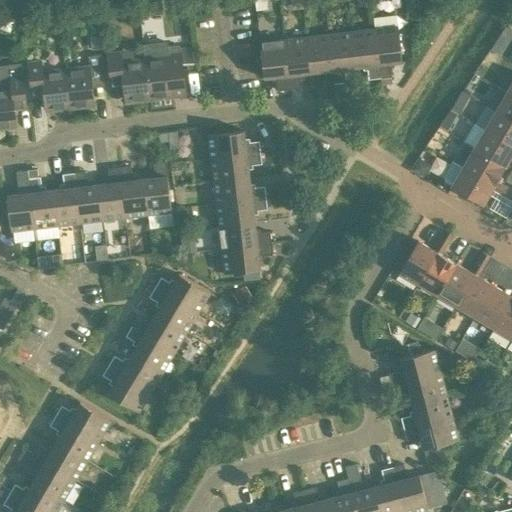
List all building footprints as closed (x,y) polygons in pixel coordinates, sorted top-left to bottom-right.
[(397,25),(373,28),(379,78),(390,76),(389,63),(401,61),(397,25)] [(379,78),(373,28),(350,31),(355,67),(366,65),(368,79),(379,78)] [(355,67),(350,31),(328,34),(334,83),(345,82),(344,68),(355,67)] [(334,83),(328,34),(305,36),(309,72),(321,71),(322,85),(334,83)] [(309,72),(305,36),(282,39),(288,89),(300,87),(298,73),(309,72)] [(277,90),(288,89),(282,39),(259,42),(263,78),(275,76),(277,90)] [(495,40),(490,49),(496,53),(501,44),(495,40)] [(168,58),(144,61),(148,97),(185,92),(179,45),(166,46),(168,58)] [(148,97),(144,61),(134,62),(133,50),(106,53),(110,79),(122,77),(124,100),(148,97)] [(88,67),(65,70),(69,106),(93,103),(90,81),(102,79),(99,54),(87,56),(88,67)] [(45,109),(69,106),(65,70),(41,73),(39,61),(27,63),(30,88),(42,87),(45,109)] [(25,101),(20,66),(0,68),(0,126),(15,125),(13,102),(25,101)] [(511,95),(506,92),(498,87),(493,95),(501,100),(495,110),(511,120),(511,95)] [(511,145),(511,120),(495,110),(484,129),(511,145)] [(504,165),(511,152),(511,145),(484,129),(474,123),(463,142),(473,148),(504,165)] [(207,134),(210,158),(260,152),(258,141),(244,142),(243,130),(207,134)] [(159,144),(168,143),(166,133),(158,134),(159,144)] [(473,148),(463,142),(452,160),(463,166),(493,184),(495,180),(504,165),(473,148)] [(260,152),(210,158),(213,181),(248,176),(247,165),(261,164),(260,152)] [(418,160),(412,170),(421,176),(428,166),(418,160)] [(501,194),(505,186),(495,180),(493,184),(463,166),(452,160),(443,175),(445,180),(452,184),(451,186),(482,204),(491,188),(501,194)] [(154,177),(143,178),(147,214),(171,211),(165,161),(152,163),(154,177)] [(118,167),(124,217),(147,214),(143,178),(132,180),(130,166),(118,167)] [(97,184),(102,219),(124,217),(118,167),(107,168),(109,182),(97,184)] [(26,168),(15,170),(18,193),(6,195),(10,231),(34,228),(28,178),(26,168)] [(73,173),(79,222),(102,219),(97,184),(86,185),(85,171),(73,173)] [(52,189),(57,225),(79,222),(73,173),(62,174),(63,188),(52,189)] [(248,176),(213,181),(215,203),(265,197),(264,186),(250,188),(248,176)] [(28,178),(34,228),(57,225),(52,189),(41,191),(39,177),(28,178)] [(511,198),(511,190),(505,186),(501,194),(511,200),(511,198)] [(265,197),(215,203),(218,226),(254,222),(252,210),(274,208),(273,196),(265,197)] [(254,222),(218,226),(221,249),(270,243),(269,231),(255,233),(254,222)] [(445,230),(439,240),(446,244),(452,234),(445,230)] [(405,247),(397,261),(403,265),(399,271),(418,283),(436,252),(433,250),(417,240),(411,251),(405,247)] [(446,244),(439,240),(433,250),(436,252),(418,283),(437,294),(455,263),(440,254),(446,244)] [(272,254),(270,243),(221,249),(224,273),(259,268),(258,256),(272,254)] [(183,253),(195,251),(195,244),(182,246),(183,253)] [(96,259),(106,258),(104,245),(95,246),(96,259)] [(482,252),(476,262),(483,266),(489,256),(482,252)] [(45,268),(61,265),(60,254),(44,256),(45,268)] [(470,272),(455,263),(437,294),(455,305),(474,274),(477,276),(483,266),(476,262),(470,272)] [(160,277),(154,287),(197,312),(209,292),(179,273),(172,284),(160,277)] [(492,285),(477,276),(474,274),(455,305),(474,316),(492,285)] [(511,296),(507,294),(492,285),(474,316),(493,327),(511,296)] [(511,285),(507,294),(511,296),(493,327),(511,338),(511,336),(511,285)] [(244,286),(232,293),(238,303),(251,296),(244,286)] [(155,313),(186,332),(197,312),(154,287),(148,297),(160,304),(155,313)] [(131,326),(174,351),(186,332),(155,313),(149,323),(137,316),(131,326)] [(409,313),(404,321),(414,327),(419,318),(409,313)] [(428,324),(423,331),(434,338),(439,330),(428,324)] [(131,353),(162,371),(174,351),(131,326),(125,336),(137,343),(131,353)] [(447,338),(444,344),(452,349),(456,343),(447,338)] [(389,373),(392,385),(440,372),(434,349),(420,352),(417,341),(397,346),(402,370),(389,373)] [(108,365),(151,391),(162,371),(131,353),(126,362),(113,355),(108,365)] [(485,359),(479,367),(489,373),(494,365),(485,359)] [(138,411),(151,391),(108,365),(102,375),(114,382),(107,393),(138,411)] [(411,403),(446,394),(440,372),(392,385),(394,396),(408,392),(411,403)] [(403,429),(451,416),(446,394),(411,403),(414,414),(400,417),(403,429)] [(61,405),(55,415),(98,441),(110,420),(79,401),(73,412),(61,405)] [(55,442),(86,460),(98,441),(55,415),(49,425),(61,432),(55,442)] [(457,439),(451,416),(403,429),(406,440),(419,436),(426,462),(444,457),(440,444),(457,439)] [(31,454),(75,480),(86,460),(55,442),(49,452),(37,444),(31,454)] [(75,480),(31,454),(30,456),(22,451),(17,459),(38,471),(32,481),(63,499),(75,480)] [(403,464),(392,467),(403,511),(415,511),(427,509),(418,474),(406,477),(403,464)] [(373,486),(379,511),(403,511),(392,467),(380,469),(384,483),(373,486)] [(347,478),(356,511),(379,511),(373,486),(362,489),(359,475),(347,478)] [(329,497),(332,511),(356,511),(347,478),(336,481),(340,494),(329,497)] [(8,494),(39,511),(55,511),(63,499),(32,481),(26,491),(14,484),(8,494)] [(303,489),(309,511),(332,511),(329,497),(318,500),(315,486),(303,489)] [(285,509),(285,511),(309,511),(303,489),(292,492),(296,506),(285,509)] [(39,511),(8,494),(2,503),(14,511),(13,511),(39,511)]
